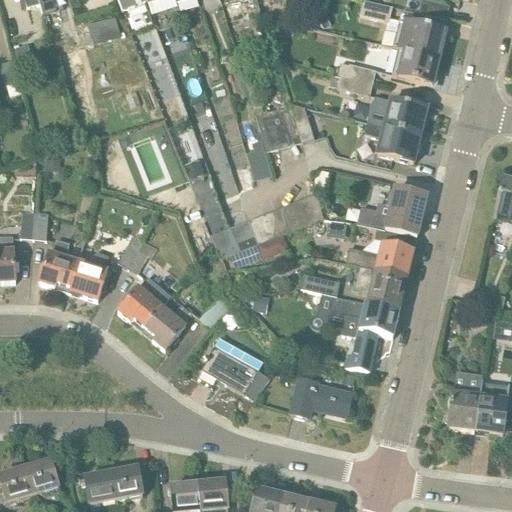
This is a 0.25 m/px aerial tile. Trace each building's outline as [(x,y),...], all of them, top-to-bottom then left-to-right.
[(67,0),(37,0),(42,17),(70,9),(67,0)] [(116,0),(122,14),(143,6),(140,0),(116,0)] [(445,23),(446,23),(449,8),(422,1),(418,15),(445,23)] [(389,25),(393,9),(363,2),(359,18),(389,25)] [(330,28),(326,19),(319,22),(323,31),(330,28)] [(120,40),(114,20),(88,28),(93,48),(120,40)] [(399,23),(392,50),(403,53),(439,62),(446,35),(399,23)] [(286,33),(288,27),(275,24),(272,37),(278,38),(286,33)] [(28,48),(15,52),(18,62),(31,59),(28,48)] [(247,90),(255,88),(251,73),(255,72),(251,59),(246,60),(243,49),(237,51),(247,90)] [(433,89),(439,62),(403,53),(396,80),(433,89)] [(81,108),(92,105),(78,54),(67,56),(81,108)] [(7,88),(19,85),(13,63),(1,67),(7,88)] [(337,79),(372,87),(375,74),(349,67),(348,68),(341,66),(337,79)] [(369,100),(372,87),(337,79),(332,77),(329,90),(336,91),(369,100)] [(426,112),(386,103),(374,100),(371,111),(375,112),(372,127),(384,129),(383,130),(420,139),(426,112)] [(290,109),(302,146),(314,142),(305,110),(289,106),(290,109)] [(290,109),(263,117),(255,119),(266,156),(302,146),(290,109)] [(384,129),(372,127),(366,126),(363,137),(379,140),(375,157),(414,166),(420,139),(383,130),(384,129)] [(264,151),(260,140),(249,144),(253,155),(264,151)] [(224,199),(244,191),(225,145),(206,153),(224,199)] [(60,174),(60,163),(44,163),(44,174),(60,174)] [(204,177),(199,163),(185,169),(190,182),(204,177)] [(326,192),(329,176),(317,173),(313,190),(326,192)] [(511,225),(511,184),(503,182),(493,221),(511,225)] [(356,227),(377,232),(416,241),(426,197),(410,194),(409,198),(389,194),(386,208),(378,206),(376,214),(360,210),(356,227)] [(286,208),(296,231),(325,220),(315,196),(286,208)] [(271,241),(296,231),(286,208),(264,217),(271,241)] [(31,242),(33,214),(22,213),(20,241),(31,242)] [(33,214),(31,242),(46,244),(48,216),(33,214)] [(256,248),(271,241),(264,217),(248,224),(256,248)] [(238,255),(256,248),(248,224),(229,231),(238,255)] [(220,262),(238,255),(229,231),(210,239),(220,262)] [(406,280),(416,241),(377,232),(375,243),(382,245),(378,259),(349,252),(345,267),(359,270),(406,280)] [(123,267),(144,276),(156,246),(135,237),(123,267)] [(0,286),(15,285),(13,252),(10,252),(9,239),(0,239),(0,286)] [(68,291),(76,264),(65,260),(68,248),(56,244),(52,256),(49,255),(40,287),(55,291),(56,287),(68,291)] [(271,260),(265,246),(257,249),(263,263),(271,260)] [(76,264),(68,291),(83,295),(81,300),(97,304),(106,273),(104,272),(108,260),(95,256),(91,268),(76,264)] [(398,314),(406,280),(359,270),(354,295),(366,297),(364,306),(398,314)] [(301,292),(322,297),(336,300),(339,286),(304,278),(301,292)] [(143,330),(169,298),(149,282),(141,292),(140,291),(119,317),(130,326),(133,322),(143,330)] [(502,313),(504,301),(477,295),(474,307),(502,313)] [(364,306),(336,300),(322,297),(316,318),(314,319),(312,321),(311,323),(310,325),(310,327),(310,330),(311,332),(312,334),(314,335),(316,336),(318,337),(320,337),(323,337),(325,336),(356,342),(352,357),(347,356),(344,371),(368,376),(377,338),(392,342),(398,314),(364,306)] [(169,298),(143,330),(155,340),(152,344),(165,355),(186,329),(183,326),(191,316),(181,308),(173,318),(162,310),(171,299),(169,298)] [(266,317),(270,301),(255,298),(251,314),(266,317)] [(221,322),(229,312),(217,302),(199,323),(211,333),(221,322)] [(466,316),(466,311),(463,308),(458,307),(454,311),(454,316),(457,319),(462,320),(466,316)] [(245,399),(258,375),(214,350),(200,374),(245,399)] [(354,389),(356,379),(345,376),(342,386),(354,389)] [(346,421),(352,398),(318,390),(319,386),(299,381),(290,418),(308,422),(310,412),(346,421)] [(475,435),(481,386),(479,399),(452,395),(447,431),(475,435)] [(481,386),(475,435),(502,440),(507,402),(508,390),(481,386)] [(23,472),(32,501),(43,498),(44,503),(59,498),(49,464),(23,472)] [(110,476),(116,506),(142,501),(137,471),(110,476)] [(0,488),(6,509),(32,501),(23,472),(0,479),(0,488)] [(90,511),(116,506),(110,476),(84,481),(90,511)] [(198,487),(200,511),(227,511),(225,484),(198,487)] [(171,490),(172,511),(200,511),(198,487),(171,490)] [(279,511),(283,499),(257,493),(252,511),(279,511)] [(306,511),(308,506),(283,499),(279,511),(306,511)]
